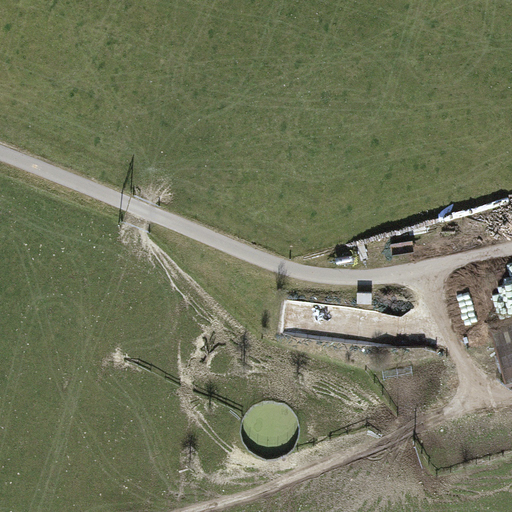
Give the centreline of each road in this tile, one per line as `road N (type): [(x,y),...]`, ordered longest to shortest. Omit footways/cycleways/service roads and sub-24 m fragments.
road 1 (unclassified): [(511,251),(370,281),(320,279),(260,264),(0,154)]
road 2 (track): [(421,272),(479,409),(181,511)]
